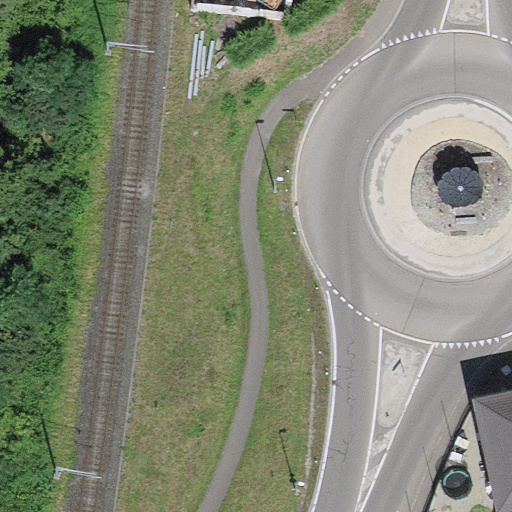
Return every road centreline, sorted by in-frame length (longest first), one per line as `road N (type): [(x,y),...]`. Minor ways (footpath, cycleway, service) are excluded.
road 1 (primary): [(354,266),(354,417),(339,511)]
road 2 (primary): [(375,511),(473,312)]
road 3 (primary): [(378,91),(351,119),(334,154),(335,231),(354,266)]
road 4 (primary): [(511,84),(451,67),(378,91)]
road 5 (primary): [(354,266),(407,305),(473,312)]
